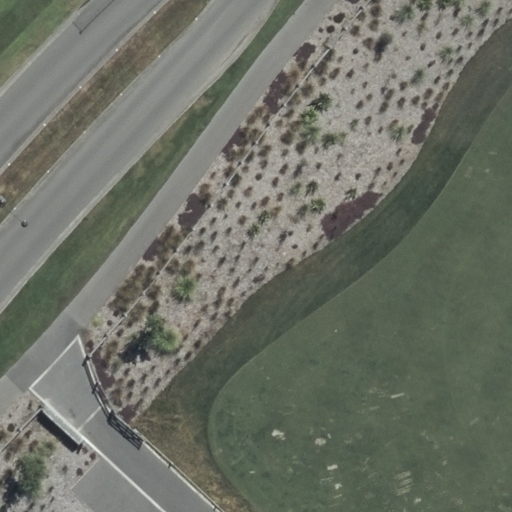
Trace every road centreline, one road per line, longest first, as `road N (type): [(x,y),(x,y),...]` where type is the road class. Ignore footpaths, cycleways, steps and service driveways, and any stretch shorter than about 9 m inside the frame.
road 1 (unclassified): [(221,0),(167,89),(0,278)]
road 2 (unclassified): [(0,132),(129,0)]
